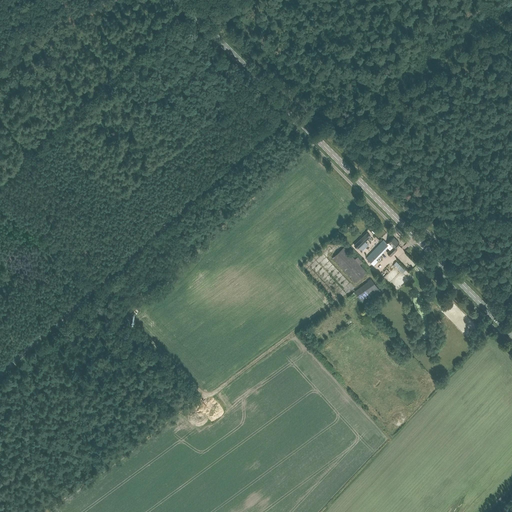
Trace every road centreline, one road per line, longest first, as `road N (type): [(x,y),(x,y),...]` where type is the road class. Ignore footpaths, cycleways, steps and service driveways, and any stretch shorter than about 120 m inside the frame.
road 1 (unclassified): [(0,375),(288,110)]
road 2 (primary): [(511,336),(288,110)]
road 3 (primary): [(288,110),(179,0)]
